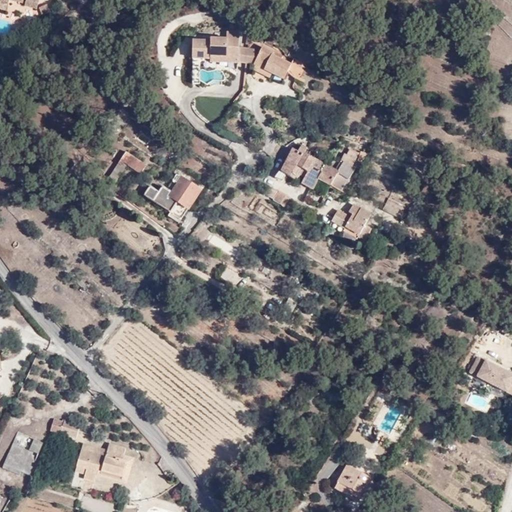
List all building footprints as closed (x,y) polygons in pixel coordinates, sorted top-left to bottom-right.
[(42,10),(43,0),(0,0),(0,1),(11,4),(42,10)] [(0,7),(10,10),(11,4),(0,1),(0,7)] [(239,55),(239,48),(239,33),(226,32),(225,39),(209,39),(209,41),(192,41),(192,58),(209,59),(210,56),(239,55)] [(259,50),(252,65),(256,66),(270,74),(280,80),(283,74),(289,64),(261,47),(259,50)] [(246,49),(244,63),(252,65),(259,50),(246,49)] [(289,64),(283,74),(293,80),(302,65),(292,59),(289,64)] [(270,74),(256,66),(252,71),(267,79),(270,74)] [(288,179),(295,167),(303,153),(305,150),(301,147),(295,155),(291,153),(281,168),(284,171),(283,174),(277,171),(272,177),(281,181),(283,177),(288,179)] [(341,164),(336,173),(329,186),(343,194),(348,185),(344,183),(352,169),(349,167),(357,154),(349,149),(345,156),(342,154),(338,161),(341,164)] [(122,160),(127,164),(136,172),(143,163),(129,152),(122,160)] [(306,173),(313,160),(303,153),(295,167),(306,173)] [(114,171),(118,174),(127,164),(122,160),(114,171)] [(318,179),(329,186),(336,173),(324,166),(313,160),(306,173),(299,184),(308,189),(311,190),(318,179)] [(118,174),(114,171),(113,169),(109,174),(116,180),(119,175),(118,174)] [(168,212),(179,219),(198,190),(174,173),(170,178),(174,181),(169,188),(160,183),(156,190),(148,185),(142,194),(168,212)] [(268,201),(273,194),(262,187),(258,195),(268,201)] [(279,209),(283,200),(273,194),(268,201),(267,203),(279,209)] [(381,209),(397,216),(402,206),(386,199),(381,209)] [(343,228),(358,236),(366,240),(372,230),(365,226),(371,214),(354,206),(348,215),(351,216),(350,219),(336,212),(331,221),(343,228)] [(166,215),(177,222),(179,219),(168,212),(166,215)] [(213,236),(210,243),(230,253),(234,246),(213,236)] [(227,282),(233,273),(226,267),(219,276),(227,282)] [(292,311),(296,303),(288,299),(284,307),(292,311)] [(511,365),(477,351),(470,367),(511,384),(511,365)] [(66,420),(63,431),(73,434),(78,435),(80,424),(66,420)] [(23,470),(30,474),(45,442),(19,431),(2,466),(22,474),(23,470)] [(129,458),(130,453),(131,447),(112,443),(111,448),(110,448),(109,453),(94,450),(95,444),(86,442),(79,468),(88,471),(86,478),(99,481),(101,474),(103,475),(103,470),(125,475),(129,458)] [(109,453),(110,448),(95,444),(94,450),(109,453)] [(103,470),(103,475),(132,481),(136,460),(129,458),(125,475),(103,470)] [(370,474),(345,463),(335,482),(333,488),(345,494),(346,492),(351,494),(357,480),(366,484),(370,474)] [(357,480),(351,494),(358,497),(365,483),(357,480)]
